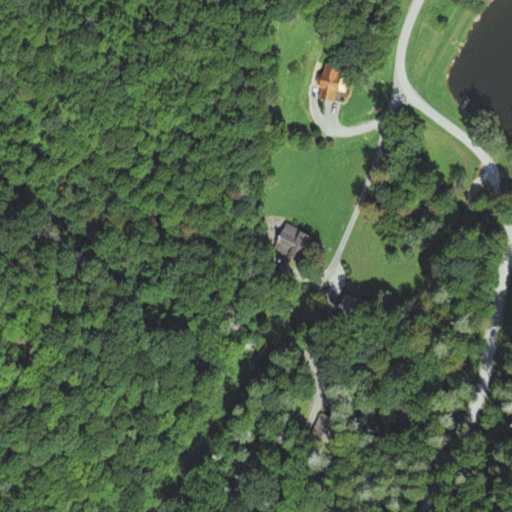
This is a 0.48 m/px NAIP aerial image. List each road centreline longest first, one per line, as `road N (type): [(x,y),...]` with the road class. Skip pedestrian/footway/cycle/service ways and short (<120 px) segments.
road 1 (residential): [(424,511),(481,395),(511,242)]
road 2 (residential): [(511,231),(480,152),(404,86),(398,63),(416,0)]
